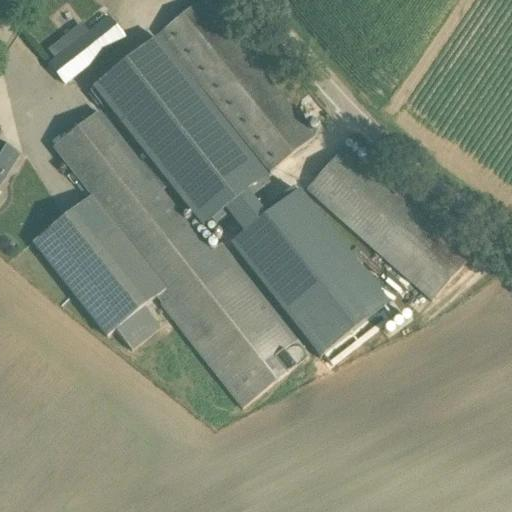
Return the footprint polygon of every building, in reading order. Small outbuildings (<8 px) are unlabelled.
[(203,1),(165,31),(159,36),(207,98),(269,175),(274,172),(314,140),(203,1)] [(108,19),(80,42),(96,62),(111,49),(124,39),(108,19)] [(159,83),(136,54),(96,86),(151,155),(164,171),(174,184),(205,223),(251,186),(167,77),(159,83)] [(54,149),(67,165),(92,198),(166,293),(170,299),(159,307),(242,413),(310,360),(220,247),(209,256),(161,194),(174,184),(164,171),(151,155),(139,165),(111,130),(99,114),(54,149)] [(0,188),(18,158),(11,154),(0,146),(0,188)] [(470,261),(344,150),(308,191),(430,302),(470,261)] [(273,214),(231,247),(318,356),(386,303),(299,193),(273,214)] [(115,332),(166,293),(92,198),(32,244),(106,339),(114,333),(115,332)]
